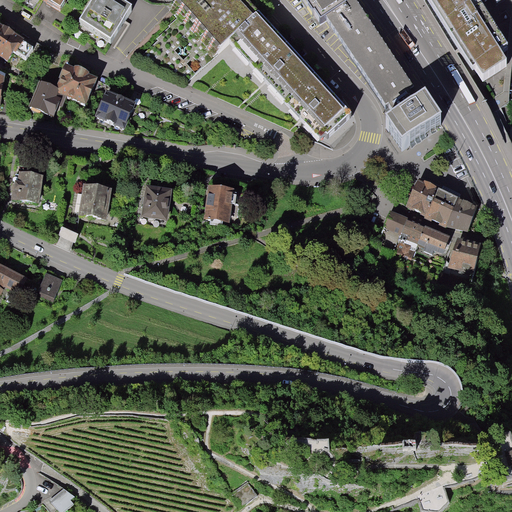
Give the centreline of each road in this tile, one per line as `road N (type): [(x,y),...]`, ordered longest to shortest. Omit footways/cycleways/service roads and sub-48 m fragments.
road 1 (residential): [(0,390),(166,375),(289,379),(424,411),(450,395),(441,377),(379,367),(185,305),(0,227)]
road 2 (residential): [(300,173),(281,141),(59,44),(0,6)]
road 3 (residential): [(0,128),(300,173)]
road 4 (residential): [(352,162),(370,142),(365,104),(268,0)]
road 5 (primary): [(419,47),(511,220)]
road 6 (residential): [(352,162),(398,211),(486,243)]
